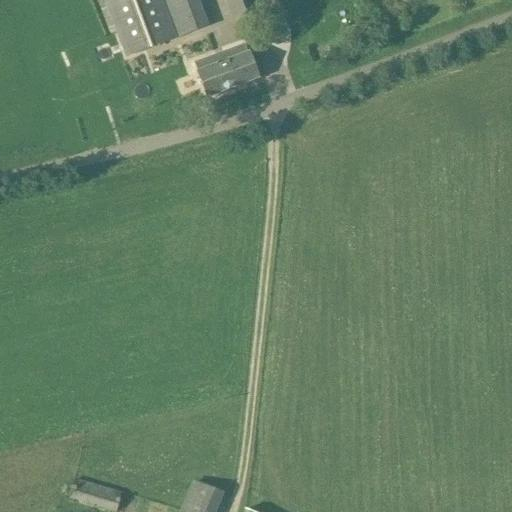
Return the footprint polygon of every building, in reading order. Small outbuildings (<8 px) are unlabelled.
[(102,0),(125,61),(178,41),(163,0),(102,0)] [(254,0),(224,0),(232,20),(258,10),(254,0)] [(206,99),(257,79),(249,57),(218,68),(214,57),(194,64),(199,76),(198,76),(206,99)] [(107,511),(117,511),(122,495),(75,481),(69,501),(107,511)] [(216,511),(224,495),(192,483),(180,511),(216,511)]
